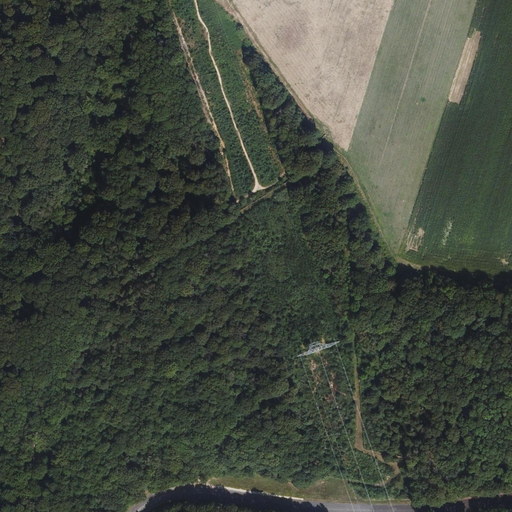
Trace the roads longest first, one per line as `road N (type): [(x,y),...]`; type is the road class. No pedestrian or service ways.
road 1 (track): [(511,289),(409,277),(326,156)]
road 2 (track): [(205,0),(326,156)]
